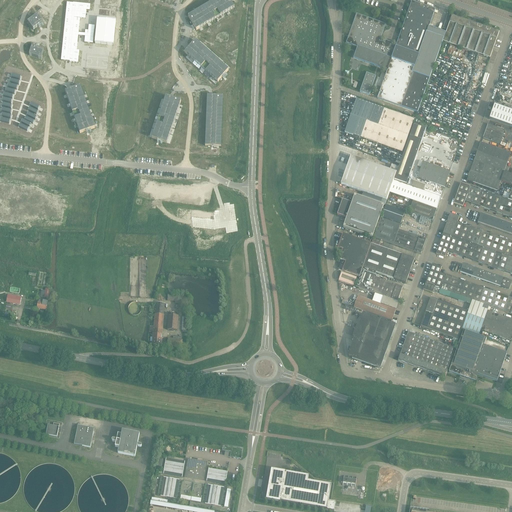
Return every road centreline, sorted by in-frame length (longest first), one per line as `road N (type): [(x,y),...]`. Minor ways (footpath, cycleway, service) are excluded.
road 1 (unclassified): [(333,17),(328,249),(343,369),(385,379)]
road 2 (residential): [(0,152),(186,169),(251,187)]
road 3 (tertiary): [(219,371),(175,376),(0,341)]
road 4 (unclassified): [(445,207),(511,22)]
road 5 (tertiary): [(496,421),(349,401),(307,382)]
road 6 (unclassified): [(261,0),(251,187)]
road 7 (unclassified): [(251,187),(267,330)]
road 8 (unclassified): [(511,486),(414,474),(400,511)]
road 9 (unclassified): [(385,379),(427,258)]
